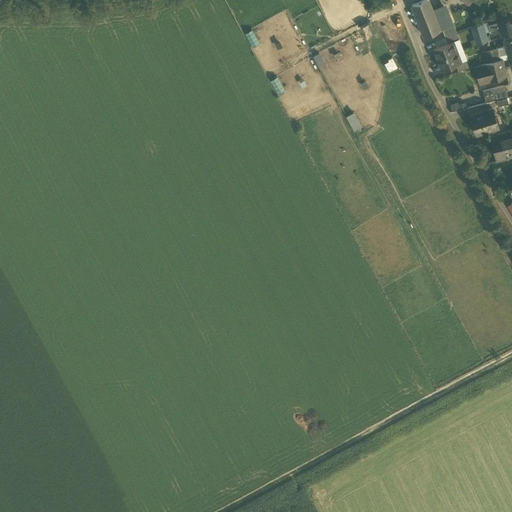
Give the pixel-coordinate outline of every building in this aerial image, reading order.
[(432,10),(428,0),(422,0),(411,4),(424,36),(440,30),(432,10)] [(445,4),(432,10),(440,30),(453,24),(445,4)] [(511,18),(490,26),(492,32),(499,30),(501,37),(511,33),(511,18)] [(482,23),(471,27),(477,44),(488,41),(482,23)] [(456,33),(445,37),(447,43),(458,39),(456,33)] [(511,37),(503,40),(505,47),(508,58),(511,57),(511,37)] [(458,39),(447,43),(433,48),(437,59),(462,49),(458,39)] [(505,47),(497,48),(500,60),(503,59),(508,58),(505,47)] [(497,48),(484,52),(487,63),(493,61),(500,60),(497,48)] [(462,49),(437,59),(441,69),(455,64),(466,60),(462,49)] [(487,63),(474,66),(477,77),(480,76),(482,76),(482,75),(486,74),(489,82),(507,76),(503,59),(500,60),(493,61),(487,63)] [(466,60),(455,64),(458,71),(469,67),(466,60)] [(505,85),(494,88),(497,100),(508,97),(505,85)] [(494,88),(483,91),(486,102),(497,100),(494,88)] [(507,98),(496,100),(497,106),(508,103),(507,98)] [(453,103),(454,109),(467,107),(465,101),(453,103)] [(492,108),(470,115),(476,135),(498,128),(492,108)] [(353,131),(362,126),(353,111),(345,116),(353,131)] [(511,136),(500,140),(502,146),(493,149),(496,160),(511,155),(511,136)]
